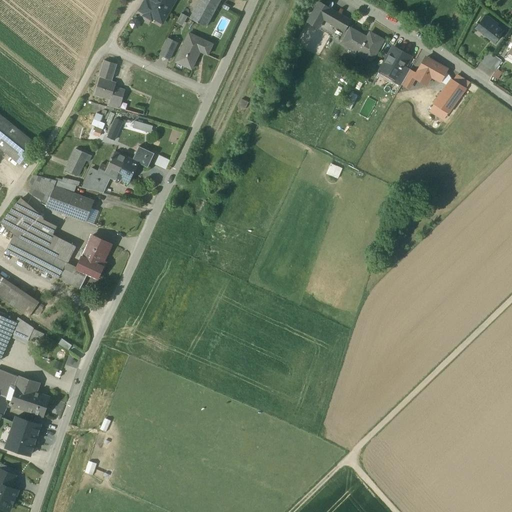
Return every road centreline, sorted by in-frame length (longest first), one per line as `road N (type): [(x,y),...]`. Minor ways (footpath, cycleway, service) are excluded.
road 1 (residential): [(213,92),(94,346),(36,511)]
road 2 (residential): [(213,92),(107,45),(0,215)]
road 3 (track): [(511,306),(297,511)]
road 4 (residential): [(511,104),(350,0)]
